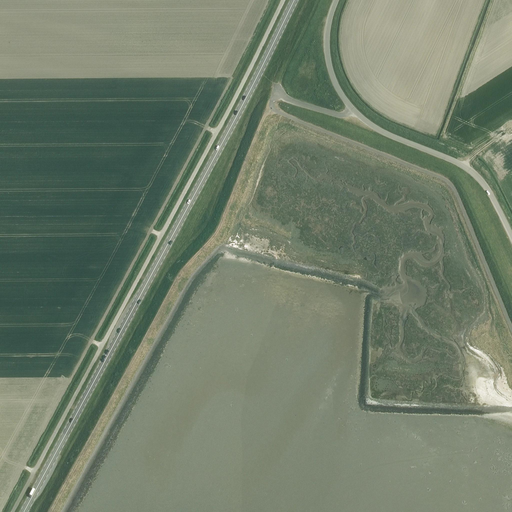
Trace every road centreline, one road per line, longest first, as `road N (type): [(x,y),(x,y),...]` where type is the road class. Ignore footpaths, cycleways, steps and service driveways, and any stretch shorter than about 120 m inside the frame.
road 1 (unclassified): [(282,0),(12,511)]
road 2 (primary): [(24,511),(293,0)]
road 3 (track): [(272,109),(216,233),(179,276),(51,511)]
road 4 (unclassified): [(511,239),(471,168),(354,110)]
